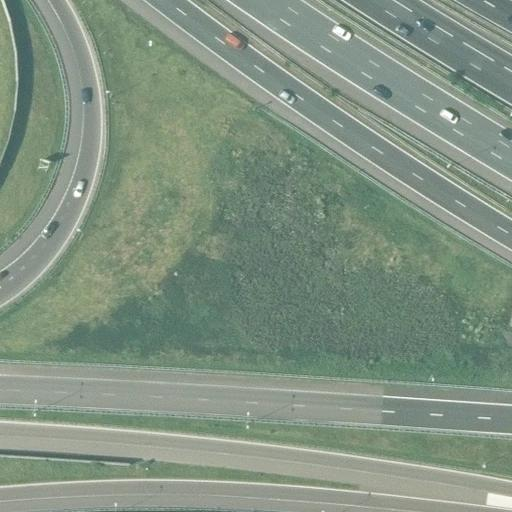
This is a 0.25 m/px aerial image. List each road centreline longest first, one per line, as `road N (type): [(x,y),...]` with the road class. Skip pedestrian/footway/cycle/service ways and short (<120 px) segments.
road 1 (motorway): [(0,430),(158,441),(511,490)]
road 2 (motorway): [(511,424),(0,393)]
road 3 (motorway): [(0,495),(191,487),(462,511)]
road 4 (motorway): [(159,0),(411,178),(511,236)]
road 5 (motorway): [(56,0),(81,72),(84,161),(59,234),(0,293)]
road 6 (motorway): [(262,0),(511,156)]
road 7 (motorway): [(511,81),(379,0)]
